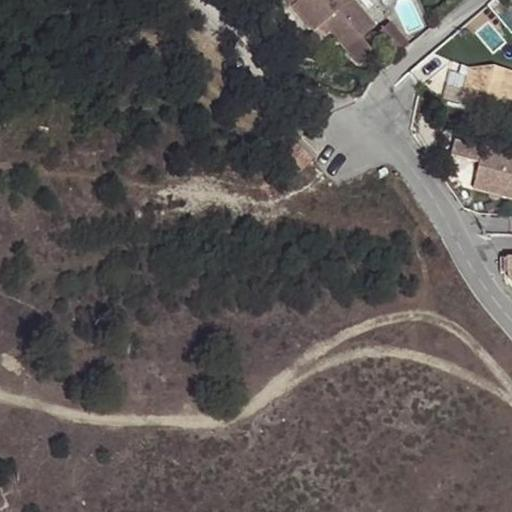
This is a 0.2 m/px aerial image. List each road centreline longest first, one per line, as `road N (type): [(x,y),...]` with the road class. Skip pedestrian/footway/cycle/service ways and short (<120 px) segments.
road 1 (residential): [(378,118),(511,318)]
road 2 (residential): [(378,118),(333,110),(277,79),(201,0)]
road 3 (residential): [(478,0),(388,77),(378,118)]
